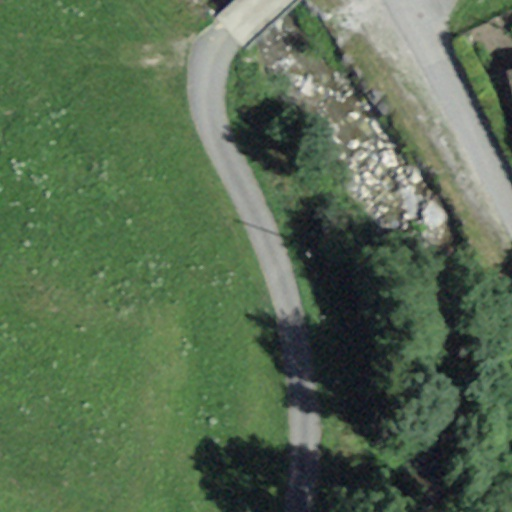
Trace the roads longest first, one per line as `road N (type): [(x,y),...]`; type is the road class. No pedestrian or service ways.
road 1 (unclassified): [(511,218),(387,0)]
road 2 (track): [(206,66),(0,51)]
